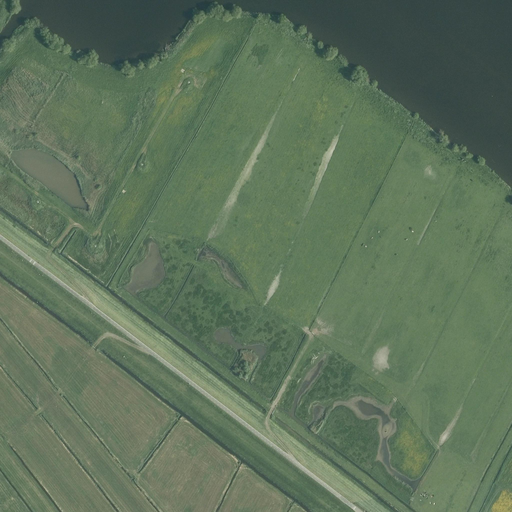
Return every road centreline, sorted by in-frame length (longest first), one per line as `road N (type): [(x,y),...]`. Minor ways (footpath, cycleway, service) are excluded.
road 1 (tertiary): [(0,236),(359,511)]
road 2 (track): [(185,73),(98,231),(89,233),(0,164)]
road 3 (track): [(311,335),(266,420),(293,460)]
